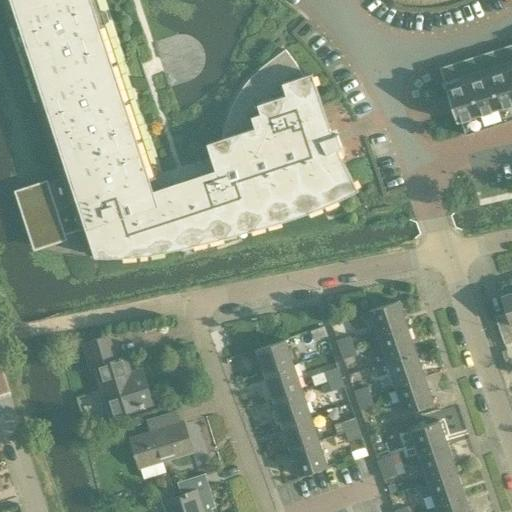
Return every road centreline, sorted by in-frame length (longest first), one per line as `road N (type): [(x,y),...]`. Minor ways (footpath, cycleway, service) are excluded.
road 1 (residential): [(187,301),(447,259)]
road 2 (residential): [(268,511),(187,301)]
road 3 (residential): [(511,447),(447,259)]
road 4 (unclassified): [(0,335),(187,301)]
road 5 (residential): [(511,23),(375,67)]
